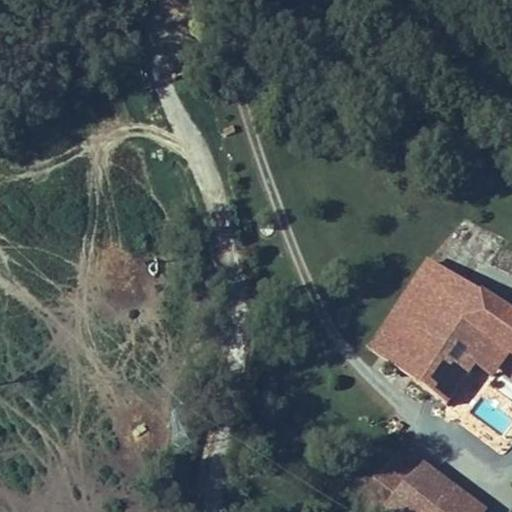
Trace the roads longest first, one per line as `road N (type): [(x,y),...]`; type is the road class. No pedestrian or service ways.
road 1 (unclassified): [(154,0),(143,20),(220,234),(230,330),(211,511)]
road 2 (unknown): [(205,0),(259,118),(292,233),(340,338),(412,409)]
